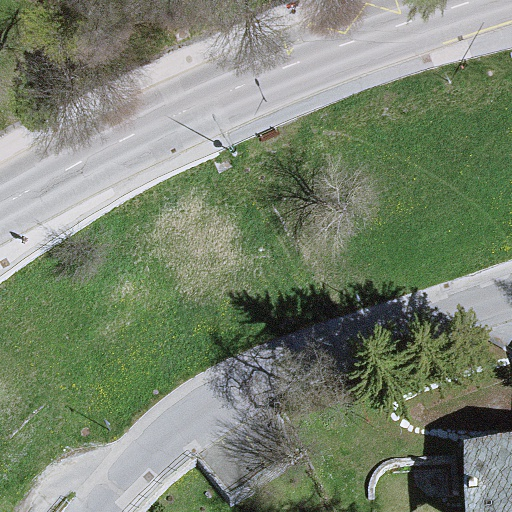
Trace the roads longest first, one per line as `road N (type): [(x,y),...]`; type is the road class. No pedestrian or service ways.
road 1 (secondary): [(475,0),(170,117),(0,208)]
road 2 (residential): [(511,282),(299,361),(203,409),(116,483),(95,511)]
